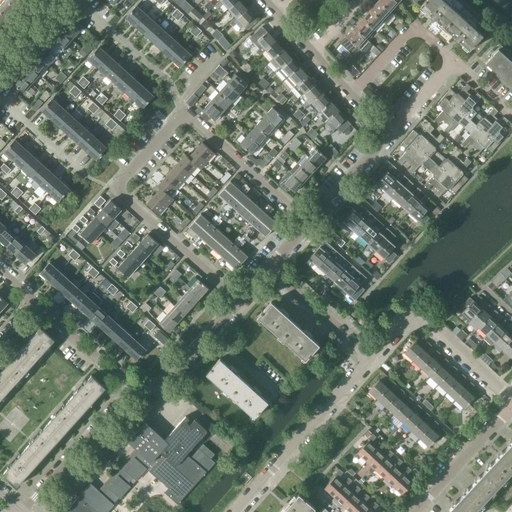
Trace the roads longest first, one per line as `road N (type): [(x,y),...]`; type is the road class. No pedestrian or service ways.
road 1 (residential): [(179,102),(111,182),(240,298)]
road 2 (residential): [(237,511),(371,360)]
road 3 (residential): [(309,219),(179,102)]
road 4 (residential): [(25,511),(133,390)]
road 5 (residential): [(240,298),(172,380),(133,390)]
road 6 (residential): [(350,95),(415,29),(454,64)]
road 7 (residential): [(371,360),(266,267)]
road 8 (residential): [(416,511),(511,408)]
road 9 (residential): [(133,390),(35,297)]
road 10 (residential): [(511,402),(412,314)]
